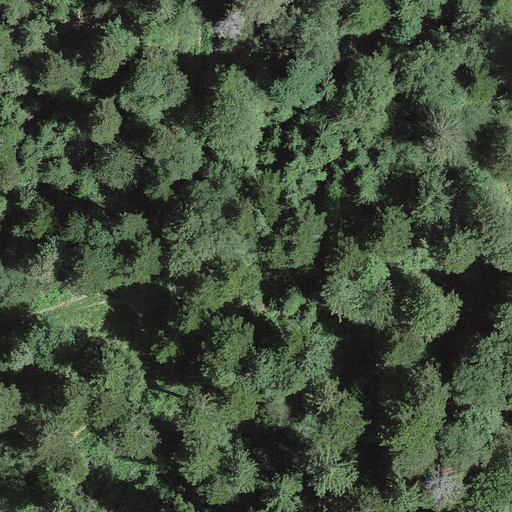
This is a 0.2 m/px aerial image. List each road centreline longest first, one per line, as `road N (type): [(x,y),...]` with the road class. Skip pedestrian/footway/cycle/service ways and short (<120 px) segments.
road 1 (track): [(5,511),(89,427),(143,352),(146,299),(94,298),(0,331)]
road 2 (track): [(146,299),(181,197),(200,0)]
road 3 (track): [(443,511),(511,409)]
